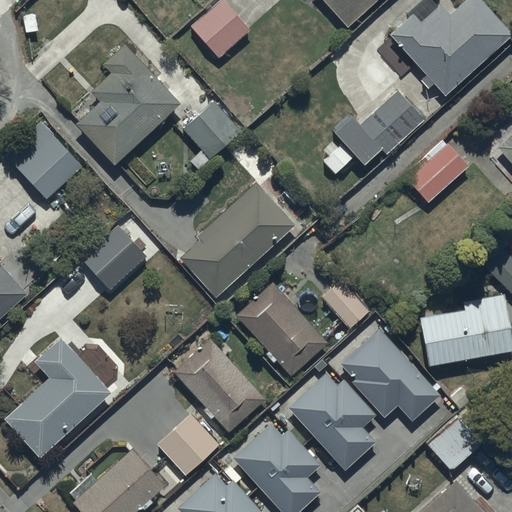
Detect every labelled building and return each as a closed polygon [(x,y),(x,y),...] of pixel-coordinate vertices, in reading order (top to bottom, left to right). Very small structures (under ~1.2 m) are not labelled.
[(236,17),(221,0),(220,0),(189,28),(218,59),(252,29),(239,14),(236,17)] [(322,0),(347,28),(377,0),(322,0)] [(420,23),(412,15),(389,35),(426,77),(421,82),(428,90),(434,85),(444,97),(511,36),(511,35),(480,0),(468,0),(450,16),(441,5),(420,23)] [(181,105),(124,44),(101,65),(110,75),(90,93),(99,103),(75,125),(113,167),(181,105)] [(424,120),(397,90),(359,124),(352,116),(333,134),(363,167),(381,150),(386,155),(424,120)] [(242,132),(213,101),(182,129),(211,160),(242,132)] [(81,167),(37,121),(3,155),(47,200),(81,167)] [(511,134),(496,149),(511,165),(511,134)] [(468,167),(442,139),(402,176),(428,204),(468,167)] [(328,158),(323,162),(335,175),(351,160),(333,141),(322,152),(328,158)] [(294,225),(254,183),(195,237),(199,242),(179,260),(215,299),(294,225)] [(147,257),(118,226),(82,260),(111,291),(147,257)] [(511,258),(499,245),(481,263),(511,295),(511,258)] [(0,318),(27,294),(0,264),(0,318)] [(78,269),(41,304),(52,316),(89,281),(78,269)] [(368,312),(341,280),(320,298),(348,330),(368,312)] [(274,283),(236,316),(289,377),(327,344),(274,283)] [(464,311),(420,318),(428,367),(511,353),(511,345),(503,294),(463,301),(464,311)] [(377,329),(339,364),(353,379),(350,381),(384,417),(396,406),(411,422),(440,395),(377,329)] [(33,362),(49,379),(4,419),(40,459),(111,395),(60,338),(33,362)] [(265,400),(210,339),(172,372),(227,434),(265,400)] [(337,385),(326,373),(287,408),(344,471),(376,443),(362,428),(376,415),(344,379),(337,385)] [(444,463),(451,471),(495,432),(470,403),(409,456),(427,477),(444,463)] [(190,414),(156,445),(185,476),(219,445),(190,414)] [(270,424),(232,459),(280,511),(300,511),(321,493),(308,478),(321,467),(287,430),(281,436),(270,424)] [(130,451),(72,503),(80,511),(136,511),(164,488),(130,451)] [(226,486),(216,474),(176,509),(178,511),(262,511),(233,479),(226,486)] [(483,511),(456,482),(423,511),(483,511)]
